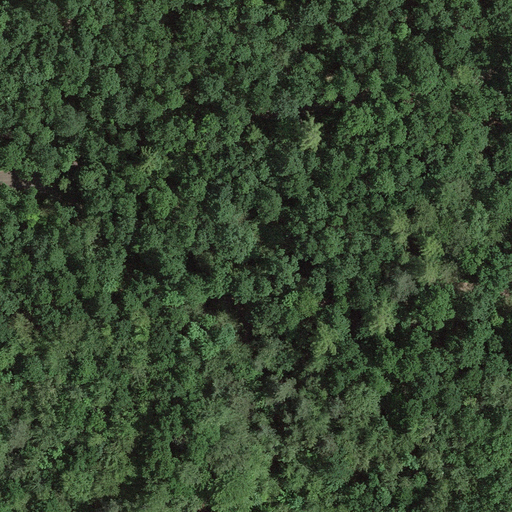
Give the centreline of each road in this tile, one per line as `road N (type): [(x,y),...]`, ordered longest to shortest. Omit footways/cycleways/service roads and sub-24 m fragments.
road 1 (track): [(0,503),(122,439),(269,323),(74,186)]
road 2 (track): [(511,102),(417,100),(192,122),(74,186),(0,184)]
road 3 (track): [(269,323),(360,295),(470,283),(511,293)]
